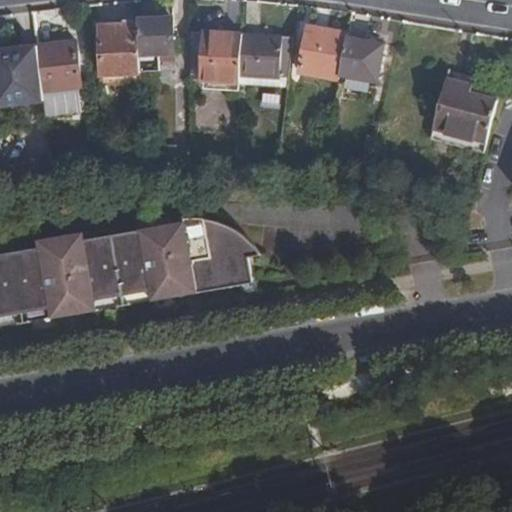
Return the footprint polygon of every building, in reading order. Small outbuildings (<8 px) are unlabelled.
[(159,23),(140,23),(140,26),(143,74),(162,73),(161,63),(176,63),(175,22),(159,23)] [(104,77),(143,74),(140,26),(123,28),(104,29),(104,77)] [(300,74),(340,83),(341,78),(348,41),(349,36),(327,32),(310,29),(300,74)] [(207,35),(192,35),(192,80),(205,82),(207,35)] [(221,83),(241,85),(242,78),(245,38),(226,36),(207,35),(205,82),(221,83)] [(242,78),(290,81),(296,41),(272,39),(245,38),(242,78)] [(371,46),(348,41),(341,78),(378,85),(384,49),(371,46)] [(59,47),(40,49),(40,54),(44,87),(45,94),(82,90),(77,45),(59,47)] [(6,58),(0,58),(0,102),(13,101),(13,104),(29,102),(28,99),(45,97),(45,94),(44,87),(40,54),(27,56),(26,51),(18,52),(6,53),(6,58)] [(106,85),(143,82),(143,74),(104,77),(106,85)] [(241,86),(289,89),(290,81),(242,78),(241,85),(241,86)] [(457,84),(449,81),(435,132),(488,147),(499,105),(471,96),(473,88),(465,86),(457,84)] [(221,93),(221,83),(205,82),(204,91),(221,93)] [(169,150),(170,175),(191,176),(191,148),(169,150)] [(0,318),(21,315),(49,310),(50,320),(56,318),(96,311),(95,301),(123,296),(150,291),(152,301),(191,294),(253,283),(248,258),(257,256),(253,247),(248,239),(241,231),(234,225),(225,221),(214,217),(204,214),(193,213),(181,214),(138,221),(139,229),(84,238),(83,231),(37,239),(38,246),(0,252),(0,318)] [(123,296),(124,306),(152,301),(150,291),(123,296)] [(96,311),(124,306),(123,296),(95,301),(96,311)] [(21,315),(23,325),(50,320),(49,310),(21,315)] [(0,328),(23,325),(21,315),(0,318),(0,328)]
